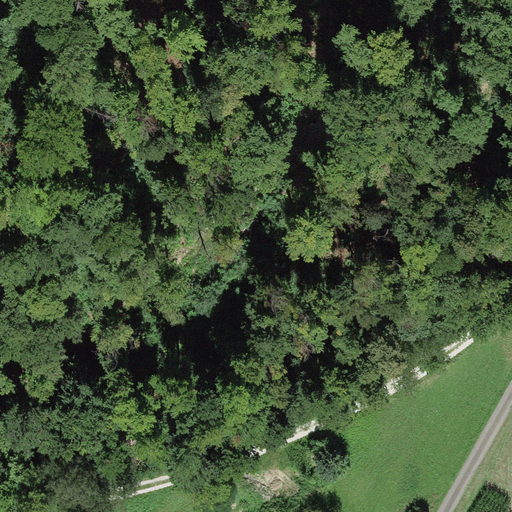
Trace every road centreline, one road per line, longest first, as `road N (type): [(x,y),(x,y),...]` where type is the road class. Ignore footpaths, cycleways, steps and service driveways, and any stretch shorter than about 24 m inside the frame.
road 1 (track): [(16,511),(347,411),(457,347),(511,289)]
road 2 (track): [(0,392),(172,270),(282,143),(311,121),(310,0)]
road 3 (track): [(392,388),(490,239),(495,215),(483,157)]
road 4 (track): [(443,511),(511,384)]
